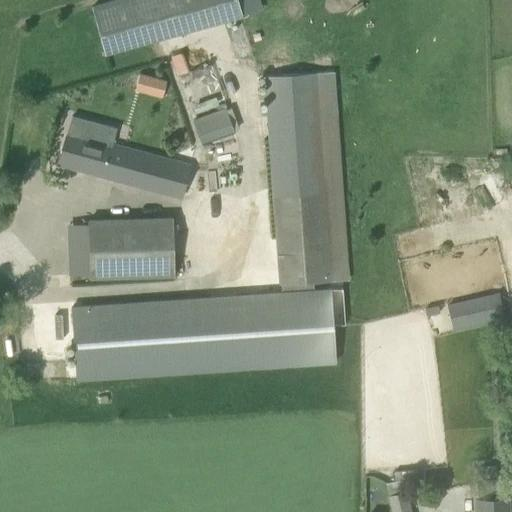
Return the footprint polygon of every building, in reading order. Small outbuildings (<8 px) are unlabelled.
[(104,54),(241,16),(236,0),(118,0),(91,8),(104,54)] [(177,75),(188,71),(181,52),(171,56),(177,75)] [(331,72),(314,74),(264,77),(273,199),(280,293),(70,307),(74,355),(75,379),(335,362),(333,337),(332,326),(345,325),(342,289),(312,291),(312,283),(346,280),(331,72)] [(156,79),(152,97),(160,99),(164,81),(156,79)] [(199,145),(232,132),(225,111),(192,123),(199,145)] [(116,129),(71,116),(57,164),(180,202),(190,169),(110,147),(116,129)] [(88,220),(89,258),(68,258),(69,275),(90,275),(90,279),(174,276),(172,217),(88,220)] [(453,331),(504,319),(498,292),(447,304),(453,331)] [(387,495),(390,511),(411,511),(405,491),(387,495)] [(507,511),(507,498),(487,499),(475,499),(475,511),(507,511)]
